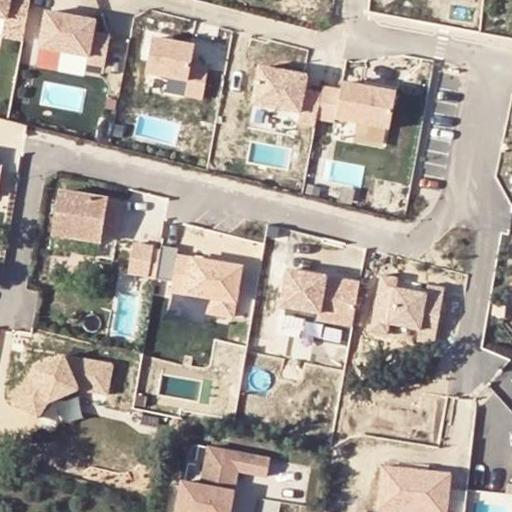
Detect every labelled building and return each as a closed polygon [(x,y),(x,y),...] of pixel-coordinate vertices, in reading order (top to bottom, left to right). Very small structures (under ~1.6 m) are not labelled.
[(0,0),(0,20),(6,22),(3,39),(23,43),(31,0),(0,0)] [(92,22),(43,13),(36,49),(86,58),(84,64),(102,68),(107,37),(90,33),(92,22)] [(196,44),(153,37),(147,71),(189,79),(196,44)] [(306,78),(259,69),(252,106),(299,115),(297,125),(315,129),(317,121),(321,96),(303,93),(306,78)] [(342,85),(335,121),(389,131),(396,95),(342,85)] [(0,151),(21,155),(27,120),(0,114),(0,151)] [(53,194),(45,236),(96,245),(99,230),(118,234),(123,209),(53,194)] [(148,276),(154,247),(133,244),(129,273),(148,276)] [(209,313),(232,316),(241,268),(177,256),(178,249),(161,246),(155,279),(172,282),(171,291),(211,298),(209,313)] [(359,283),(287,270),(280,307),(318,313),(317,321),(351,326),(359,283)] [(398,278),(382,275),(370,331),(388,334),(390,325),(420,330),(418,341),(435,344),(444,288),(428,285),(427,293),(396,288),(398,278)] [(162,350),(215,349),(215,333),(235,333),(235,318),(161,319),(162,350)] [(33,369),(12,401),(37,418),(48,402),(78,389),(107,395),(113,364),(64,356),(33,369)] [(265,457),(204,445),(197,483),(177,480),(170,511),(224,511),(232,468),(262,474),(265,457)] [(443,511),(447,476),(379,469),(375,511),(443,511)]
